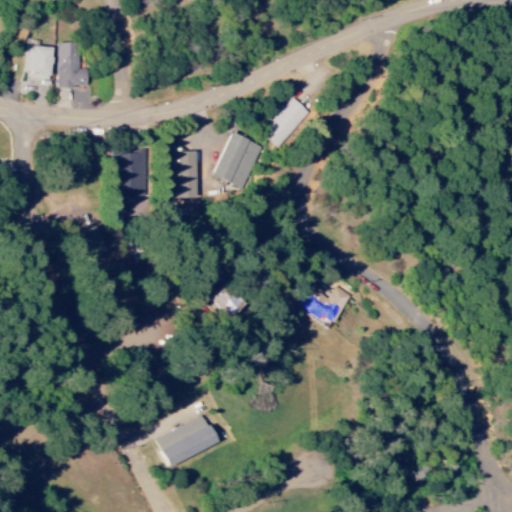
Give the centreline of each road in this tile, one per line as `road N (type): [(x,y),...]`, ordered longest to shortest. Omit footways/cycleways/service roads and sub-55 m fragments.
road 1 (residential): [(502,497),(467,384),(447,348),(399,296),(325,242),(305,213),(313,165),(380,67),(395,23)]
road 2 (residential): [(0,107),(56,121),(182,112),(395,23),(499,0)]
road 3 (residential): [(32,118),(40,268),(165,511)]
road 4 (residential): [(87,361),(257,282)]
road 5 (residential): [(131,119),(113,0)]
